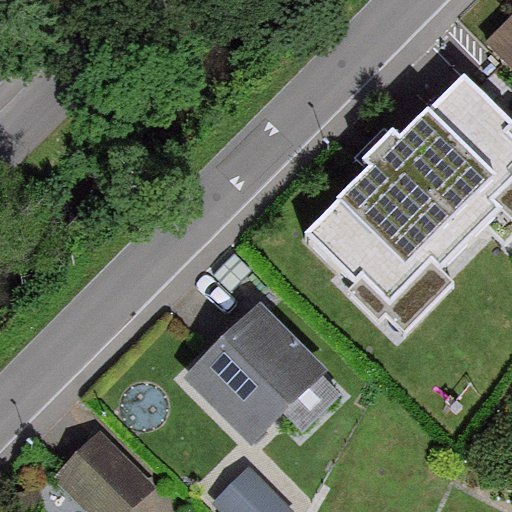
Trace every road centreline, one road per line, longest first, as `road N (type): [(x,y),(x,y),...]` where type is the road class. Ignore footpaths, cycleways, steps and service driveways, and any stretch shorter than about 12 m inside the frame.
road 1 (residential): [(0,417),(414,0)]
road 2 (residential): [(0,133),(131,0)]
